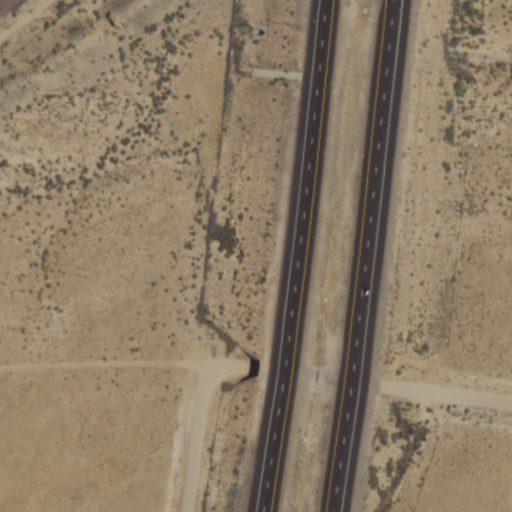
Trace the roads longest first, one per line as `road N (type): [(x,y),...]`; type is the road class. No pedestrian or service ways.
road 1 (motorway): [(321,0),(260,511)]
road 2 (motorway): [(339,511),(393,0)]
road 3 (residential): [(226,369),(0,509)]
road 4 (residential): [(204,383),(183,511)]
road 5 (residential): [(511,403),(384,387)]
